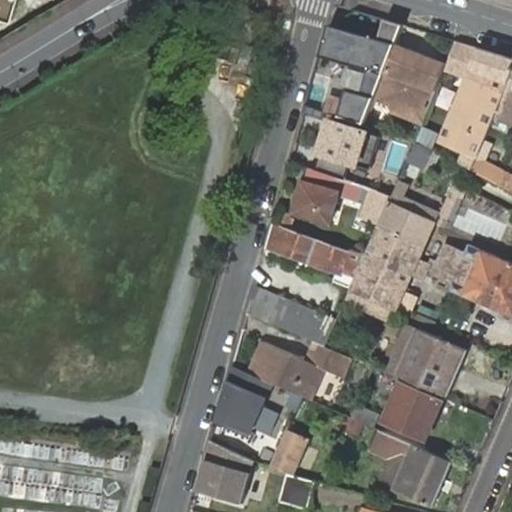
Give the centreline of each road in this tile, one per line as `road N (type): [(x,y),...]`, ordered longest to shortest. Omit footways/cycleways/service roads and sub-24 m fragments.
road 1 (residential): [(315,0),(172,511)]
road 2 (residential): [(0,72),(121,0)]
